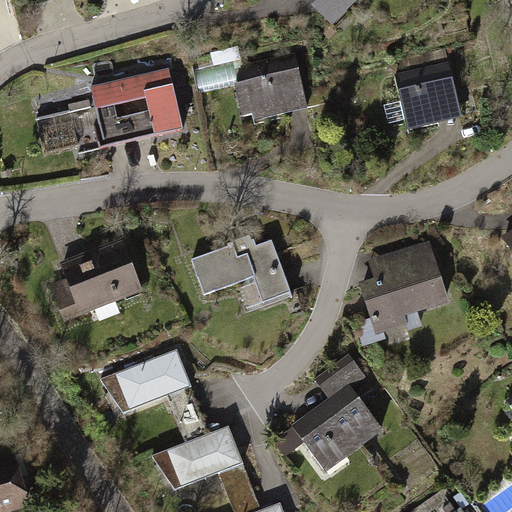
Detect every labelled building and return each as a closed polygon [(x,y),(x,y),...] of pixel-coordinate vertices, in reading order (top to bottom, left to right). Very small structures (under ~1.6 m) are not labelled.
[(306,0),(333,25),(356,0),(306,0)] [(449,60),(395,72),(408,129),(461,117),(449,60)] [(297,65),(233,82),(244,124),(308,107),(297,65)] [(172,67),(90,86),(104,148),(186,130),(172,67)] [(511,229),(502,237),(511,250),(511,229)] [(66,279),(51,285),(64,321),(142,291),(122,238),(59,261),(66,279)] [(255,240),(194,261),(206,294),(254,276),(264,303),(290,294),(272,244),(258,249),(255,240)] [(373,278),(356,283),(374,338),(407,328),(403,316),(449,301),(429,241),(367,261),(373,278)] [(176,353),(116,374),(129,410),(189,389),(176,353)] [(349,356),(313,381),(328,401),(293,427),(325,471),(381,430),(350,388),(364,377),(349,356)] [(230,428),(168,451),(180,486),(220,471),(242,463),(230,428)] [(0,511),(12,511),(34,506),(17,452),(0,457),(0,511)] [(258,511),(261,511),(242,463),(220,471),(235,511),(258,511)]
